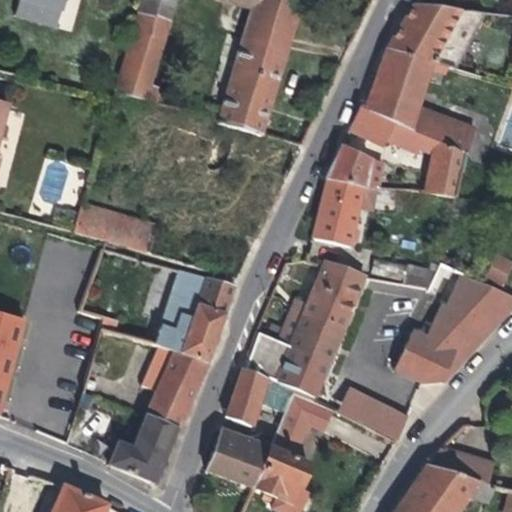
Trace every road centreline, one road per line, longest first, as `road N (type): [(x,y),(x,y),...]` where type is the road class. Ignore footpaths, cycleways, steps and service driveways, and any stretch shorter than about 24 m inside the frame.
road 1 (residential): [(168,511),(259,273),(388,0)]
road 2 (residential): [(373,511),(417,439),(511,344)]
road 3 (residential): [(0,442),(148,511)]
